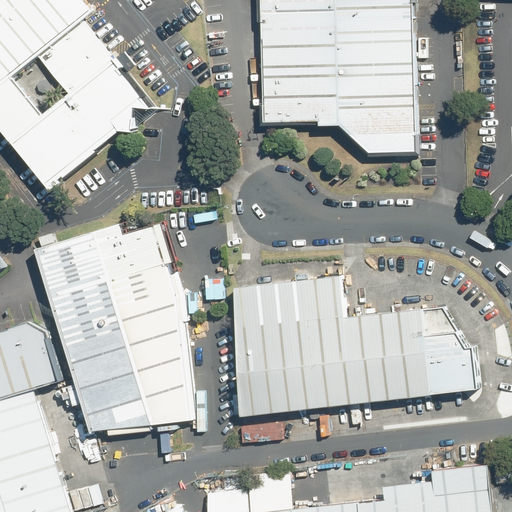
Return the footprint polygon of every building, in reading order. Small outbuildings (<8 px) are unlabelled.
[(0,0),(0,88),(96,11),(86,0),(0,0)] [(266,36),(343,34),(343,24),(341,0),(264,0),(266,31),(266,36)] [(341,0),(343,24),(419,22),(419,9),(418,0),(341,0)] [(86,22),(43,58),(75,96),(49,118),(17,79),(0,92),(0,121),(52,185),(121,128),(136,130),(164,108),(153,106),(114,60),(116,57),(86,22)] [(419,22),(343,24),(343,34),(346,124),(375,151),(423,150),(419,22)] [(346,124),(343,34),(266,36),(266,47),(268,122),(326,121),(326,124),(346,124)] [(39,248),(93,429),(198,418),(186,293),(163,222),(126,232),(123,222),(39,248)] [(344,273),(234,284),(247,408),(477,385),(473,346),(467,346),(444,306),(348,316),(344,273)] [(0,511),(74,511),(37,388),(64,380),(50,331),(32,321),(0,330),(0,511)] [(388,497),(253,511),(494,511),(490,463),(435,469),(435,479),(386,484),(388,497)]
